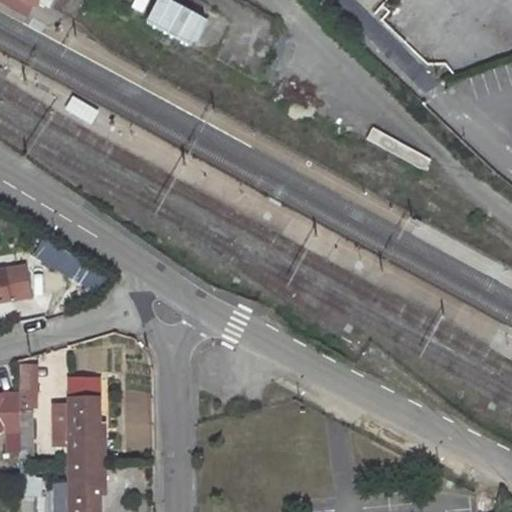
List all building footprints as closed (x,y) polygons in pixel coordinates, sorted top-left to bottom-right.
[(36,3),(31,0),(0,0),(28,16),(36,3)] [(93,123),(100,111),(73,95),(66,108),(93,123)] [(0,272),(0,302),(31,296),(26,268),(0,272)] [(35,406),(35,362),(19,362),(19,406),(35,406)] [(98,380),(69,380),(69,463),(104,461),(104,439),(99,439),(98,380)] [(0,430),(19,429),(19,414),(19,394),(0,395),(0,430)] [(30,464),(29,414),(19,414),(19,429),(20,464),(30,464)] [(274,430),(258,442),(265,452),(281,441),(274,430)] [(69,463),(68,511),(99,511),(99,481),(104,482),(104,461),(69,463)] [(31,511),(32,497),(20,497),(20,511),(31,511)]
